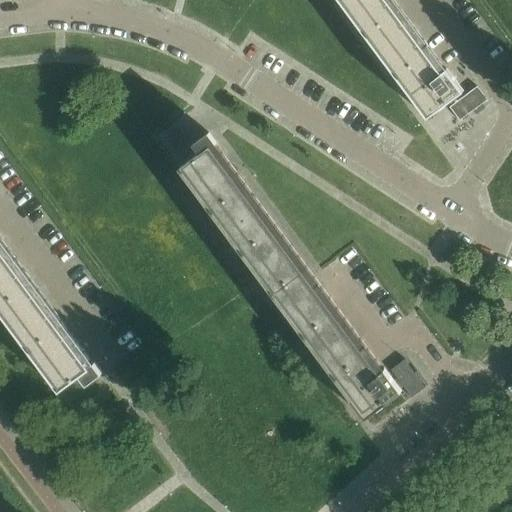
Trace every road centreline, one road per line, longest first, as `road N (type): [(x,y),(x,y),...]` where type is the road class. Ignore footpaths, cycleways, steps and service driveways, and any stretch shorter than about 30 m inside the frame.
road 1 (residential): [(511,247),(170,33),(61,11)]
road 2 (unclassified): [(342,511),(511,363)]
